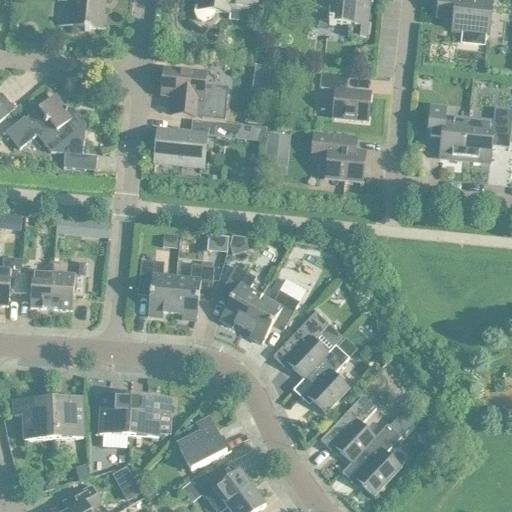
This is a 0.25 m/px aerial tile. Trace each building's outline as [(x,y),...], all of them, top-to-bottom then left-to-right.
[(103,0),(55,0),(57,2),(70,3),(67,27),(101,30),(103,0)] [(197,0),(197,10),(229,13),(228,21),(251,23),(252,12),(255,13),(256,0),(197,0)] [(346,37),(365,39),(368,0),(316,0),(316,9),(329,11),(328,20),(328,25),(332,25),(347,26),(346,37)] [(437,0),(436,17),(453,19),(451,32),(460,33),(459,46),(482,48),(483,35),(487,35),(490,1),(486,1),(486,0),(437,0)] [(254,67),(253,75),(269,77),(270,69),(254,67)] [(171,115),(196,118),(223,121),(225,95),(220,89),(203,87),(205,73),(163,69),(160,96),(173,98),(171,115)] [(331,120),(367,123),(370,93),(346,90),(347,76),(320,74),(318,89),(334,91),(331,120)] [(0,121),(14,110),(5,99),(3,101),(0,98),(0,97),(0,121)] [(81,157),(85,125),(76,114),(74,115),(71,112),(61,111),(51,99),(25,119),(24,118),(5,133),(19,151),(36,137),(49,153),(62,155),(61,168),(94,172),(96,158),(81,157)] [(462,161),(466,120),(443,118),(444,109),(430,107),(426,144),(440,145),(439,159),(462,161)] [(492,123),(466,120),(462,161),(489,164),(490,147),(508,149),(511,111),(494,109),(492,123)] [(190,135),(157,131),(154,163),(202,168),(205,137),(215,138),(216,124),(191,121),(190,135)] [(267,135),(264,166),(278,168),(281,136),(267,135)] [(361,184),(363,154),(353,153),(355,140),(313,136),(311,155),(313,158),(327,159),(325,176),(337,177),(341,182),(361,184)] [(65,221),(56,220),(55,235),(64,236),(65,221)] [(81,227),(80,239),(95,240),(96,227),(81,227)] [(0,307),(7,308),(8,294),(19,294),(20,272),(21,262),(0,260),(0,307)] [(172,315),(175,280),(162,279),(163,264),(140,262),(137,292),(149,293),(147,317),(162,319),(162,314),(172,315)] [(76,276),(52,275),(50,311),(71,312),(72,298),(83,299),(85,266),(77,265),(76,276)] [(188,281),(175,280),(172,315),(181,316),(181,321),(196,322),(198,298),(210,299),(213,269),(190,267),(188,281)] [(242,329),(259,298),(248,292),(255,279),(235,268),(220,294),(230,300),(218,321),(231,328),(234,324),(242,329)] [(20,272),(19,294),(30,295),(29,309),(50,311),(52,275),(20,272)] [(271,305),(259,298),(242,329),(250,334),(248,338),(261,345),(273,324),(283,330),(298,304),(278,292),(271,305)] [(327,355),(313,341),(328,326),(314,313),(272,358),(282,367),(285,364),(303,380),(303,381),(327,355)] [(334,347),(327,355),(303,381),(303,380),(292,391),(302,401),(305,398),(324,415),(348,389),(333,375),(354,353),(343,342),(337,349),(334,347)] [(53,441),(51,396),(39,397),(39,401),(13,402),(13,417),(22,417),(23,442),(53,441)] [(63,396),(51,396),(53,441),(82,440),(80,400),(64,400),(63,396)] [(98,436),(128,438),(130,398),(101,396),(98,436)] [(375,439),(374,438),(360,426),(375,410),(362,397),(319,442),(329,451),(333,448),(350,464),(350,465),(375,439)] [(130,398),(128,438),(157,440),(159,414),(168,415),(169,400),(130,398)] [(176,446),(190,473),(230,452),(224,441),(220,443),(208,419),(195,426),(199,434),(176,446)] [(386,426),(374,438),(375,439),(350,465),(350,464),(341,474),(351,484),(354,480),(372,497),(400,468),(385,454),(400,438),(386,426)] [(212,511),(221,511),(226,509),(251,489),(238,472),(236,473),(229,464),(190,482),(212,511)] [(126,468),(111,476),(117,486),(131,478),(126,468)] [(170,485),(180,497),(189,489),(180,477),(170,485)] [(105,511),(101,508),(89,487),(62,503),(67,511),(105,511)] [(258,511),(265,507),(251,489),(226,509),(228,511),(258,511)]
